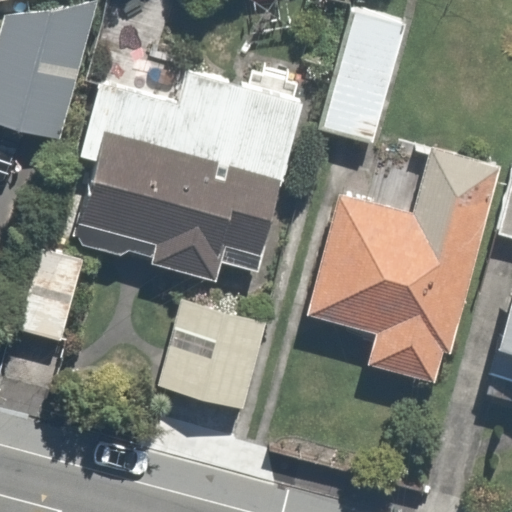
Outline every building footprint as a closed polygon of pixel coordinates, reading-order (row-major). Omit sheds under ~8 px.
[(0,129),(72,147),(106,14),(51,0),(7,0),(0,29),(0,129)] [(430,25),(349,5),(324,104),(317,129),(398,150),(430,25)] [(289,291),(277,288),(317,129),(324,104),(195,71),(187,100),(110,80),(92,152),(68,246),(91,252),(101,255),(187,277),(161,376),(260,401),(289,291)] [(501,232),(511,190),(511,171),(443,154),(428,213),(342,191),(310,316),(385,335),(375,371),(460,393),(501,232)] [(511,190),(501,232),(511,234),(511,190)] [(511,406),(511,234),(501,232),(460,393),(511,406)] [(68,246),(47,241),(23,332),(77,346),(101,255),(91,252),(68,246)]
